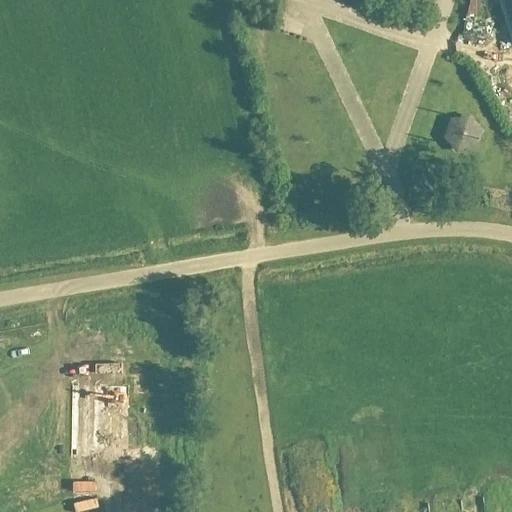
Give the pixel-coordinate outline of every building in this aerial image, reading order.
[(511,0),(498,0),(511,41),(511,0)] [(254,82),(264,79),(254,38),(244,41),(254,82)] [(511,49),(492,56),(511,119),(511,49)] [(450,119),(454,149),(476,146),(472,116),(450,119)] [(145,362),(150,392),(167,388),(161,359),(145,362)] [(116,398),(137,394),(131,365),(68,377),(74,406),(97,402),(98,412),(117,408),(116,398)]
